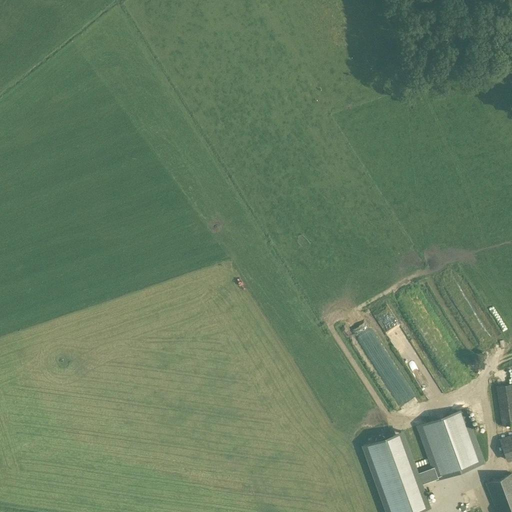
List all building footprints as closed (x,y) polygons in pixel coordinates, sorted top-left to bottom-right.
[(397,389),(407,384),(397,368),(388,373),(397,389)] [(511,424),(511,383),(494,386),(499,426),(511,424)] [(485,463),(465,408),(416,425),(435,480),(485,463)] [(401,434),(362,447),(384,511),(423,511),(428,511),(401,434)] [(511,434),(499,439),(507,461),(511,459),(511,434)] [(511,511),(511,474),(487,483),(497,511),(511,511)]
